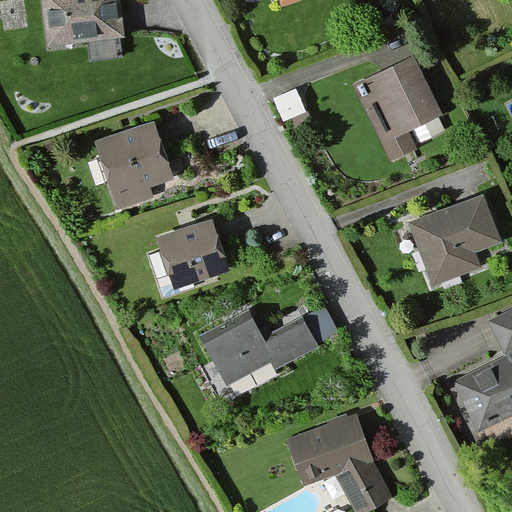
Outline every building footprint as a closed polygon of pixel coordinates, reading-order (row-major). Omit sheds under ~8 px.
[(117,0),(41,0),(47,47),(88,43),(90,63),(115,61),(112,40),(122,39),(117,0)] [(308,0),(280,0),(284,9),(308,0)] [(412,58),(352,87),(389,163),(417,149),(409,131),(440,116),(412,58)] [(276,95),(283,117),(305,110),(298,88),(276,95)] [(151,124),(94,142),(115,206),(148,196),(145,185),(168,177),(151,124)] [(480,197),(407,224),(431,288),(476,271),(469,253),(498,242),(480,197)] [(226,270),(209,220),(155,239),(173,289),(226,270)] [(511,310),(484,323),(502,360),(450,384),(473,434),(511,415),(511,310)] [(252,320),(204,342),(224,387),(272,361),(291,362),(315,348),(302,323),(264,342),(252,320)] [(356,416),(287,439),(303,484),(338,473),(355,511),(366,511),(388,503),(356,416)]
